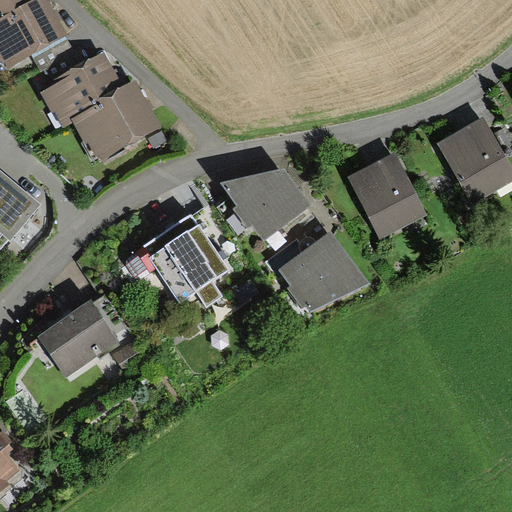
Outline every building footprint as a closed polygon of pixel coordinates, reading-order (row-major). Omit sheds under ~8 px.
[(0,0),(0,24),(32,8),(28,0),(0,0)] [(0,24),(0,69),(58,39),(40,4),(32,8),(0,24)] [(57,126),(116,100),(100,61),(40,87),(57,126)] [(74,121),(94,161),(152,133),(133,93),(74,121)] [(478,127),(441,148),(469,196),(506,175),(478,127)] [(414,215),(388,160),(351,177),(377,232),(414,215)] [(255,234),(299,203),(275,175),(224,189),(255,234)] [(0,243),(33,204),(0,177),(0,243)] [(191,221),(146,251),(182,304),(197,294),(207,308),(220,299),(211,285),(227,274),(191,221)] [(325,241),(281,275),(306,307),(359,286),(325,241)] [(87,309),(37,339),(60,377),(109,347),(87,309)] [(0,479),(15,467),(0,449),(0,479)]
